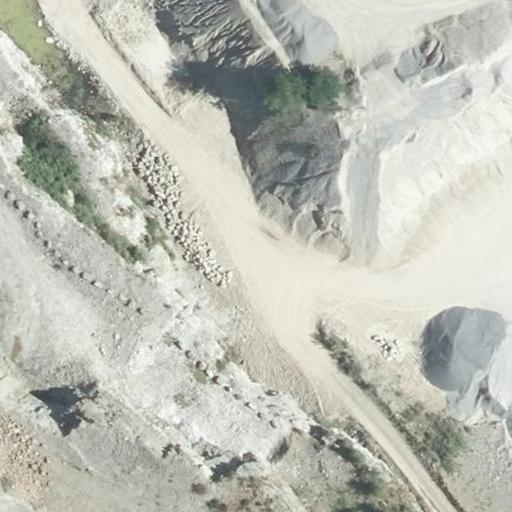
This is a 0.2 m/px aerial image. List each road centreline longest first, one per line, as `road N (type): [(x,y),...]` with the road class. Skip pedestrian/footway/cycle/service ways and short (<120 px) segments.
road 1 (track): [(511,263),(429,302),(364,301),(259,261),(197,192),(152,119),(105,10)]
road 2 (track): [(0,234),(74,318),(208,427),(264,442)]
road 3 (track): [(259,261),(313,359),(444,511)]
road 4 (track): [(0,428),(35,456),(174,511)]
